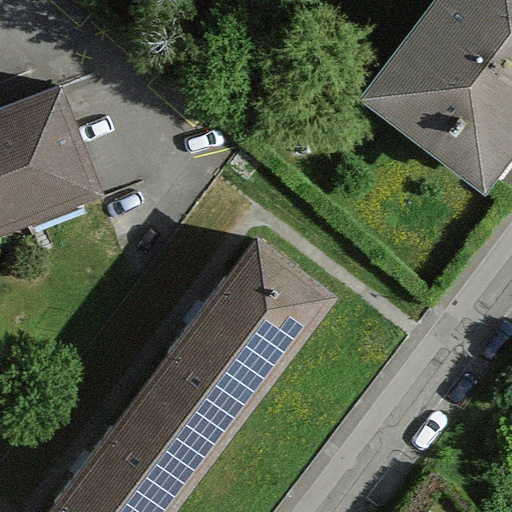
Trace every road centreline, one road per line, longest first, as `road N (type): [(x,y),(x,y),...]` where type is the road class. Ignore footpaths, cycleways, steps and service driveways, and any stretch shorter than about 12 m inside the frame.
road 1 (residential): [(314,511),(511,251)]
road 2 (unknown): [(32,0),(138,98)]
